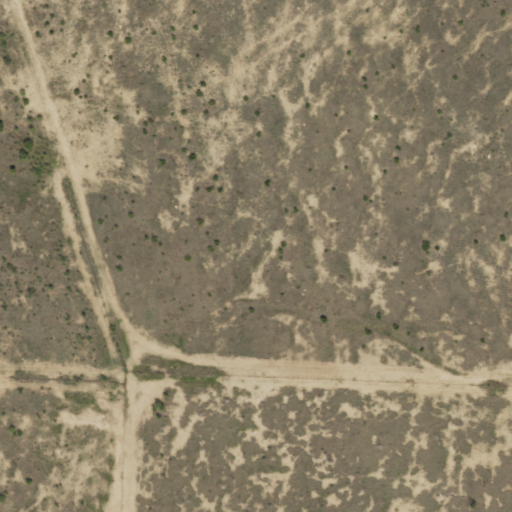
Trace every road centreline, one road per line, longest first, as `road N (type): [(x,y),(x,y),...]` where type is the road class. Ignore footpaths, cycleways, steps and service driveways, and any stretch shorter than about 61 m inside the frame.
road 1 (track): [(140,511),(122,414),(132,374),(197,338),(292,343),(511,392)]
road 2 (track): [(0,212),(64,311),(132,374)]
